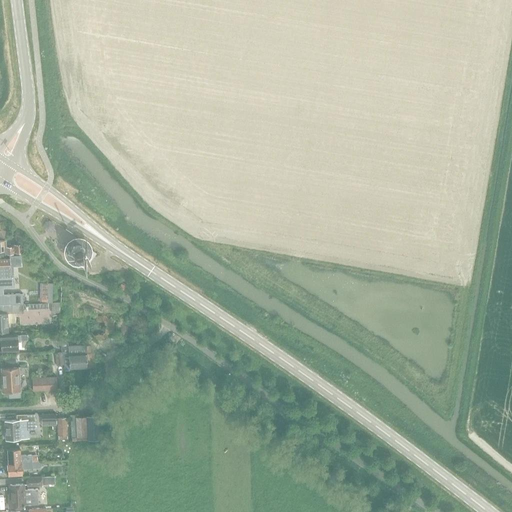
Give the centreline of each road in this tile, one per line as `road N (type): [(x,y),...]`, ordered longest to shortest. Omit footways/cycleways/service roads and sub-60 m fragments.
road 1 (secondary): [(487,511),(261,345),(0,170)]
road 2 (residential): [(0,409),(73,406),(169,327)]
road 3 (tertiary): [(0,161),(28,109),(16,0)]
